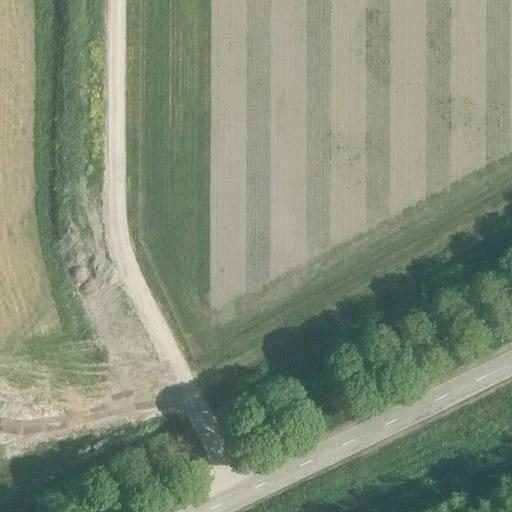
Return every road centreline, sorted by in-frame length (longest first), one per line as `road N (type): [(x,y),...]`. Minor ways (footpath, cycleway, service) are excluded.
road 1 (unclassified): [(118,0),(121,255),(236,499)]
road 2 (unclassified): [(236,499),(511,364)]
road 3 (track): [(0,393),(186,393)]
